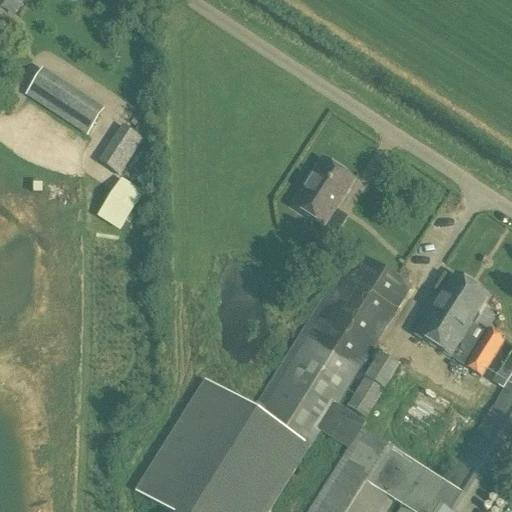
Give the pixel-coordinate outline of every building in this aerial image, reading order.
[(26,92),(90,125),(100,105),(37,71),(26,92)] [(256,202),(277,174),(253,156),(232,184),(256,202)] [(331,244),(340,231),(327,223),(353,181),(321,161),(291,208),(323,228),(318,236),(331,244)] [(348,386),(410,287),(361,256),(260,420),(204,386),(164,451),(196,471),(170,511),(271,511),(321,434),(347,451),(309,511),(389,511),(393,505),(401,511),(400,511),(481,511),(511,463),(511,379),(445,485),(362,431),(366,424),(336,405),(348,386)] [(469,325),(487,297),(455,277),(437,304),(433,302),(412,335),(480,378),(504,341),(488,330),(485,335),(469,325)] [(366,421),(384,392),(399,368),(379,355),(365,378),(346,408),(366,421)] [(390,424),(448,449),(470,397),(412,373),(390,424)]
